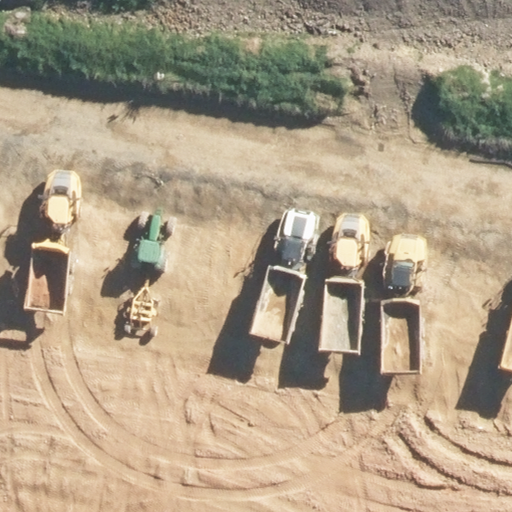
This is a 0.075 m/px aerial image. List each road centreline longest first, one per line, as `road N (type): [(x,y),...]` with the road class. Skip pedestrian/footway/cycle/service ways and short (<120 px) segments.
road 1 (unknown): [(511,277),(0,195)]
road 2 (unknown): [(238,236),(393,0)]
road 3 (unknown): [(339,253),(282,511)]
